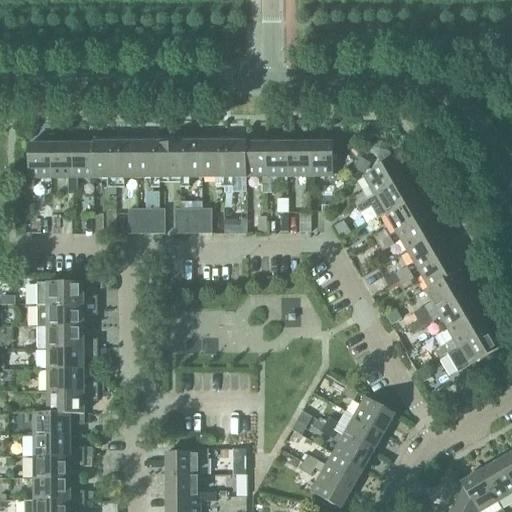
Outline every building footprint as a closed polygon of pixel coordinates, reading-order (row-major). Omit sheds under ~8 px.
[(246,178),(246,177),(245,144),(245,142),(179,142),(160,143),(92,144),(92,145),(93,178),(93,180),(108,180),(108,189),(125,189),(125,180),(151,180),(151,188),(159,188),(159,179),(180,179),(180,188),(189,188),(189,178),(215,178),(215,188),(232,187),(232,178),(246,178)] [(310,144),(310,176),(305,176),(305,185),(314,185),(314,176),(332,176),(332,143),(310,144)] [(267,177),(267,144),(245,144),(246,177),(262,177),(267,177)] [(288,176),(288,144),(267,144),(267,177),(262,177),(263,185),(271,185),(271,177),(288,176)] [(310,176),(310,144),(288,144),(288,176),(305,176),(310,176)] [(93,178),(92,145),(73,146),(73,179),(77,179),(93,178)] [(52,179),(52,146),(29,146),(29,179),(26,179),(26,188),(35,188),(35,179),(52,179)] [(73,179),(73,146),(52,146),(52,179),(69,179),(69,187),(78,187),(77,179),(73,179)] [(374,196),(404,179),(393,159),(363,177),(374,196)] [(404,179),(374,196),(385,215),(415,197),(404,179)] [(263,185),(263,194),(271,194),(271,185),(263,185)] [(314,185),(305,185),(305,193),(314,193),(314,185)] [(69,187),(69,195),(78,195),(78,187),(69,187)] [(356,206),(367,200),(362,192),(351,199),(356,206)] [(415,197),(385,215),(396,233),(426,216),(415,197)] [(367,200),(356,206),(360,214),(371,207),(367,200)] [(186,228),(186,235),(199,235),(199,209),(186,209),(186,216),(186,222),(186,228)] [(199,209),(199,235),(211,234),(211,209),(199,209)] [(129,236),(141,236),(141,210),(128,211),(129,236)] [(141,236),(154,235),(154,229),(153,223),(153,216),(153,210),(141,210),(141,236)] [(426,216),(396,233),(407,252),(437,234),(426,216)] [(301,234),(314,234),(314,220),(301,220),(301,234)] [(374,236),(379,244),(389,237),(385,230),(374,236)] [(437,234),(407,252),(418,270),(448,253),(437,234)] [(383,251),(394,245),(389,237),(379,244),(383,251)] [(448,253),(418,270),(428,288),(454,273),(455,274),(459,272),(448,253)] [(395,273),(400,281),(411,275),(407,267),(395,273)] [(418,321),(466,293),(455,274),(454,273),(428,288),(424,291),(431,303),(413,313),(418,321)] [(395,293),(404,288),(415,282),(411,275),(400,281),(391,286),(395,293)] [(38,307),(97,306),(97,296),(84,296),(84,284),(38,284),(38,307)] [(446,330),(477,312),(466,293),(418,321),(422,328),(440,318),(446,330)] [(38,328),(48,328),(84,328),(84,316),(97,316),(97,306),(38,307),(38,328)] [(457,348),(488,330),(477,312),(446,330),(457,348)] [(48,350),(97,350),(97,340),(84,340),(84,328),(48,328),(48,350)] [(488,330),(457,348),(469,367),(499,349),(488,330)] [(439,358),(450,352),(446,345),(435,351),(439,358)] [(97,350),(48,350),(48,371),(84,371),(84,360),(97,360),(97,350)] [(48,393),(98,392),(98,383),(84,383),(84,371),(48,371),(48,393)] [(353,402),(358,394),(347,388),(342,396),(353,402)] [(98,392),(48,393),(48,415),(84,415),(84,402),(98,402),(98,392)] [(354,417),(384,435),(395,415),(365,398),(354,417)] [(34,437),(71,437),(71,425),(84,425),(84,415),(48,415),(34,415),(34,437)] [(343,436),(373,453),(384,435),(354,417),(343,436)] [(325,426),(336,432),(340,425),(329,418),(325,426)] [(336,432),(325,426),(320,433),(332,440),(336,432)] [(332,455),(362,472),(373,453),(343,436),(332,455)] [(34,459),(84,458),(84,448),(71,448),(71,437),(34,437),(34,459)] [(198,459),(208,459),(208,451),(198,451),(198,454),(166,454),(166,477),(198,476),(198,459)] [(511,453),(499,461),(511,484),(511,453)] [(321,473),(351,491),(362,472),(332,455),(321,473)] [(303,463),(314,469),(319,462),(308,456),(303,463)] [(84,458),(34,459),(34,480),(71,480),(71,468),(84,468),(84,458)] [(511,493),(511,484),(499,461),(480,472),(497,502),(511,493)] [(314,469),(303,463),(299,471),(310,477),(314,469)] [(497,502),(480,472),(460,483),(463,489),(451,511),(452,511),(479,511),(480,511),(497,502)] [(351,491),(321,473),(310,493),(340,510),(351,491)] [(166,498),(199,498),(199,502),(207,502),(207,493),(199,494),(198,476),(166,477),(166,498)] [(71,480),(34,480),(34,502),(84,502),(84,492),(71,492),(71,480)] [(216,502),(216,493),(207,493),(207,502),(216,502)] [(198,511),(199,502),(199,498),(166,498),(166,511),(198,511)] [(84,502),(34,502),(34,511),(70,511),(71,511),(84,511),(84,502)]
